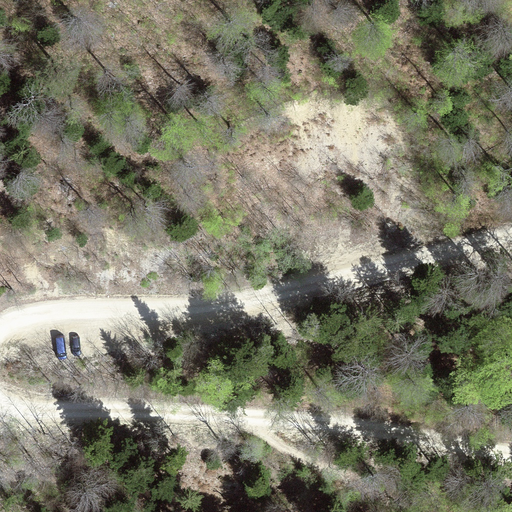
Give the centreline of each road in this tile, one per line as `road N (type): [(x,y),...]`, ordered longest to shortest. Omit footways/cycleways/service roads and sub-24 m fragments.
road 1 (unclassified): [(0,323),(55,308),(232,301),(511,230)]
road 2 (unclassified): [(511,452),(355,423),(0,405)]
road 3 (track): [(425,511),(286,445),(251,415)]
